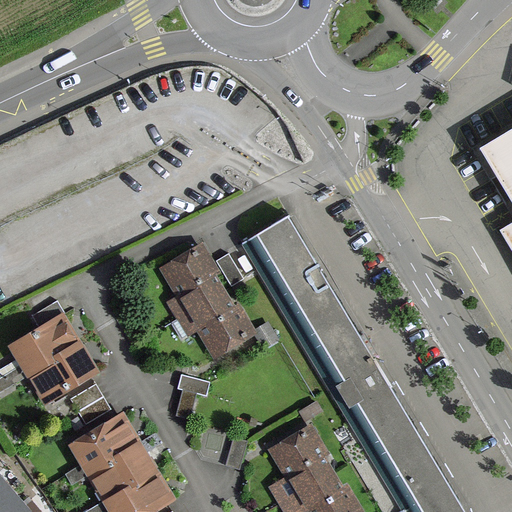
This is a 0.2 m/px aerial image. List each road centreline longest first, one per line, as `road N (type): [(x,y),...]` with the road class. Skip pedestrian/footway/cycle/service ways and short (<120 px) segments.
road 1 (residential): [(217,511),(94,314),(92,292),(117,265),(344,154)]
road 2 (unclassified): [(344,154),(511,429)]
road 3 (unclassified): [(494,0),(402,87),(372,95),(329,81),(308,51),(302,20)]
road 4 (secondary): [(201,11),(0,102)]
road 5 (unclassified): [(246,43),(344,154)]
